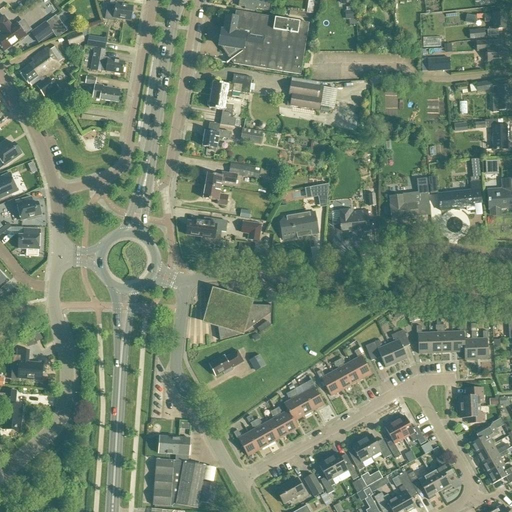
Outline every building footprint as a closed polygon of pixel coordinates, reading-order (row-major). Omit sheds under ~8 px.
[(238,0),(238,7),(244,8),(244,10),(251,11),(251,9),(270,12),(271,0),(238,0)] [(301,0),(299,12),(315,15),(317,3),(301,0)] [(107,5),(106,14),(105,19),(113,20),(113,19),(130,22),(130,20),(132,19),(132,16),(131,14),(132,8),(122,6),(123,2),(117,1),(116,1),(115,6),(107,5)] [(354,11),(345,12),(346,21),(349,20),(349,25),(355,25),(354,11)] [(235,13),(234,19),(226,17),(224,32),(221,31),(220,36),(218,35),(218,36),(217,37),(217,38),(217,39),(217,40),(217,41),(219,41),(218,46),(221,46),(220,47),(222,50),(226,51),(232,59),(226,63),(226,64),(230,61),(233,65),(299,75),(307,24),(235,13)] [(477,22),(477,14),(466,14),(467,23),(477,22)] [(505,14),(496,14),(492,15),(483,16),(483,23),(492,23),(492,31),(506,30),(505,14)] [(12,48),(26,37),(16,24),(12,28),(4,17),(0,19),(0,32),(2,35),(0,36),(0,47),(4,52),(11,47),(12,48)] [(38,43),(53,33),(45,23),(31,34),(38,43)] [(472,32),(473,39),(485,38),(484,30),(472,32)] [(85,42),(81,32),(66,38),(70,48),(85,42)] [(105,49),(106,41),(88,38),(87,46),(105,49)] [(507,47),(496,48),(488,48),(488,42),(476,42),(476,52),(486,51),(487,62),(507,61),(507,47)] [(80,46),(75,62),(79,63),(84,48),(80,46)] [(59,66),(57,63),(49,51),(48,49),(46,49),(32,59),(34,62),(19,73),(28,85),(29,84),(31,86),(40,80),(42,83),(36,87),(44,97),(58,87),(52,79),(50,81),(48,78),(46,80),(43,75),(48,72),(49,73),(59,66)] [(101,72),(122,75),(124,63),(107,60),(107,61),(103,60),(104,52),(94,50),(93,58),(95,58),(93,71),(101,73),(101,72)] [(449,59),(435,59),(436,71),(450,71),(449,59)] [(249,95),(251,82),(252,78),(233,75),(232,86),(213,83),(212,84),(210,85),(209,90),(211,91),(210,96),(226,99),(231,99),(232,92),(249,95)] [(117,103),(119,91),(101,88),(102,87),(95,86),(96,79),(86,77),(85,84),(95,86),(92,99),(117,103)] [(476,84),(477,92),(492,89),(491,81),(476,84)] [(319,112),(321,99),(318,99),(320,88),(290,82),(286,106),(319,112)] [(510,104),(511,104),(511,86),(497,87),(497,98),(492,98),(493,113),(498,113),(498,111),(511,111),(510,104)] [(226,99),(210,96),(210,101),(207,101),(206,106),(208,107),(208,109),(222,111),(219,125),(234,128),(235,119),(231,118),(233,106),(225,104),(226,99)] [(509,126),(496,126),(492,127),(492,150),(507,150),(507,138),(509,138),(509,126)] [(242,129),(240,141),(260,145),(262,133),(242,129)] [(229,140),(230,133),(218,131),(218,134),(204,132),(202,147),(209,148),(209,150),(214,151),(215,149),(216,149),(218,138),(229,140)] [(6,142),(0,145),(0,159),(6,167),(21,155),(13,144),(10,147),(6,142)] [(262,170),(230,164),(228,173),(255,178),(254,181),(260,182),(262,170)] [(206,180),(205,186),(220,188),(221,182),(235,184),(236,176),(222,173),(221,176),(207,174),(206,176),(205,176),(204,179),(206,180)] [(0,201),(14,190),(0,174),(0,201)] [(403,195),(389,196),(390,206),(391,221),(417,218),(416,209),(429,208),(426,179),(416,180),(418,193),(403,194),(403,195)] [(511,208),(511,180),(501,181),(502,190),(487,191),(488,210),(489,210),(490,216),(499,215),(499,209),(511,208)] [(473,205),(479,204),(477,183),(469,184),(470,191),(438,195),(440,211),(466,208),(466,211),(473,211),(473,205)] [(328,184),(309,188),(311,198),(328,195),(328,184)] [(220,188),(205,186),(204,193),(202,193),(201,197),(203,197),(203,199),(217,201),(216,205),(226,206),(227,196),(218,195),(220,188)] [(27,197),(25,192),(11,199),(21,219),(41,208),(34,194),(27,197)] [(354,232),(370,231),(367,211),(352,212),(352,210),(339,211),(340,219),(339,219),(340,232),(353,230),(354,232)] [(315,212),(281,218),(277,222),(281,241),(319,234),(315,212)] [(187,222),(186,235),(201,238),(200,245),(213,247),(217,221),(204,219),(204,222),(196,221),(196,223),(187,222)] [(242,222),(241,232),(248,233),(248,239),(258,241),(261,225),(242,222)] [(8,224),(0,230),(0,236),(11,228),(8,224)] [(19,236),(19,250),(39,250),(40,230),(26,230),(26,236),(19,236)] [(1,273),(0,274),(0,298),(1,297),(0,295),(0,289),(8,282),(1,273)] [(253,302),(252,301),(227,290),(215,304),(214,304),(213,304),(212,304),(211,304),(211,305),(210,305),(210,306),(209,307),(209,308),(209,309),(210,310),(210,311),(211,311),(211,312),(212,312),(213,312),(214,322),(217,322),(220,341),(244,334),(244,333),(270,314),(271,314),(271,305),(270,305),(270,306),(249,305),(253,302)] [(391,313),(395,321),(403,315),(399,308),(391,313)] [(417,311),(407,313),(409,323),(419,321),(417,311)] [(260,334),(270,326),(267,322),(256,330),(260,334)] [(476,340),(476,332),(476,324),(471,325),(472,333),(471,333),(471,340),(464,341),(463,341),(464,353),(464,361),(476,360),(475,340),(476,340)] [(460,333),(452,333),(453,353),(464,353),(463,341),(464,341),(464,333),(465,333),(464,325),(459,325),(460,333)] [(437,334),(429,334),(430,354),(441,354),(440,326),(435,326),(435,331),(437,331),(437,334)] [(445,326),(440,326),(441,354),(453,353),(452,333),(444,333),(444,330),(445,330),(445,326)] [(418,355),(430,354),(429,334),(421,334),(421,327),(416,327),(417,335),(418,335),(418,355)] [(388,346),(396,364),(407,359),(402,349),(410,346),(403,331),(391,336),(393,340),(394,340),(395,342),(388,346)] [(34,334),(31,336),(36,343),(41,341),(42,340),(38,332),(34,334)] [(483,340),(476,340),(475,340),(476,360),(488,360),(487,340),(488,340),(488,332),(483,332),(483,340)] [(385,368),(396,364),(388,346),(381,349),(380,346),(381,345),(379,341),(365,347),(371,361),(381,358),(385,368)] [(42,373),(45,373),(43,362),(38,364),(28,363),(29,351),(17,350),(17,356),(13,356),(13,363),(19,365),(13,367),(12,380),(21,382),(22,379),(33,380),(34,383),(39,383),(39,381),(42,381),(42,373)] [(351,363),(361,380),(371,374),(362,357),(363,357),(359,350),(354,352),(358,359),(351,363)] [(231,369),(244,363),(237,351),(225,358),(224,356),(209,365),(216,377),(223,373),(225,375),(232,371),(231,369)] [(266,366),(259,355),(249,361),(255,372),(266,366)] [(342,359),(337,361),(351,386),(361,380),(351,363),(344,366),(343,364),(344,363),(342,359)] [(338,370),(331,374),(341,391),(351,386),(337,361),(333,364),(335,368),(337,367),(338,370)] [(331,397),(341,391),(331,374),(324,377),(321,371),(316,373),(320,380),(321,380),(331,397)] [(304,393),(314,411),(324,405),(314,388),(315,388),(311,381),(307,383),(311,390),(304,393)] [(458,398),(459,408),(480,407),(479,401),(483,400),(483,388),(465,389),(466,397),(458,398)] [(295,390),(290,392),(304,416),(314,411),(304,393),(298,397),(295,390)] [(20,428),(22,406),(15,405),(16,392),(3,391),(2,407),(4,408),(3,427),(20,428)] [(304,416),(290,392),(286,395),(290,401),(284,405),(288,412),(288,411),(294,422),(304,416)] [(480,407),(459,408),(459,419),(467,419),(467,425),(484,424),(484,414),(480,414),(480,407)] [(278,408),(274,410),(288,435),(298,429),(294,422),(288,411),(288,412),(282,415),(278,408)] [(274,420),(268,423),(278,440),(288,435),(274,410),(270,413),(274,420)] [(404,439),(409,436),(413,442),(417,440),(420,446),(425,443),(418,429),(412,431),(404,417),(394,422),(404,439)] [(259,419),(254,422),(268,446),(278,440),(268,423),(262,426),(259,419)] [(254,431),(248,434),(258,451),(268,446),(254,422),(250,424),(254,431)] [(394,445),(404,439),(394,422),(384,428),(393,442),(387,445),(395,459),(401,456),(394,445)] [(475,433),(479,439),(469,445),(475,455),(492,445),(489,440),(496,436),(494,431),(496,430),(492,423),(475,433)] [(248,457),(258,451),(248,434),(241,438),(237,431),(233,433),(237,440),(238,440),(248,457)] [(371,435),(361,441),(371,458),(380,453),(384,460),(391,456),(382,440),(376,444),(371,435)] [(178,456),(178,460),(188,460),(189,439),(159,437),(157,454),(178,456)] [(371,458),(361,441),(351,446),(356,455),(351,458),(358,472),(364,468),(361,463),(371,458)] [(425,452),(433,450),(430,443),(423,445),(425,452)] [(496,451),(492,445),(475,455),(481,465),(498,455),(509,449),(507,445),(496,451)] [(486,475),(504,465),(500,459),(509,454),(508,453),(511,451),(511,449),(511,448),(509,449),(498,455),(481,465),(486,475)] [(328,459),(338,477),(347,471),(353,481),(358,478),(351,466),(346,469),(338,454),(328,459)] [(435,472),(430,475),(439,492),(450,485),(447,479),(453,476),(450,471),(441,454),(435,458),(439,466),(433,470),(435,472)] [(332,480),(338,477),(328,459),(318,465),(326,480),(321,482),(328,495),(333,492),(331,487),(335,485),(332,480)] [(205,466),(188,463),(188,460),(178,460),(178,461),(157,460),(153,506),(177,508),(178,506),(197,510),(205,466)] [(504,465),(486,475),(492,485),(506,477),(510,484),(511,482),(511,467),(507,471),(504,465)] [(439,492),(430,475),(418,481),(413,472),(407,476),(415,490),(421,487),(429,501),(435,497),(434,495),(439,492)] [(378,473),(372,477),(374,482),(381,478),(378,473)] [(402,494),(396,497),(404,511),(408,511),(415,508),(407,495),(415,490),(407,476),(405,473),(397,477),(402,487),(398,489),(402,494)] [(314,497),(323,492),(313,475),(304,480),(314,497)] [(283,504),(304,493),(297,479),(276,490),(283,504)] [(366,488),(361,479),(354,483),(359,492),(366,488)] [(202,482),(199,502),(212,504),(216,485),(202,482)] [(375,483),(368,487),(368,488),(371,493),(379,488),(375,483)] [(366,511),(378,511),(370,497),(372,495),(371,493),(368,488),(363,491),(367,498),(365,500),(370,508),(365,511),(366,511)] [(382,493),(374,498),(381,511),(389,507),(391,511),(404,511),(396,497),(391,500),(388,495),(384,497),(382,493)]
